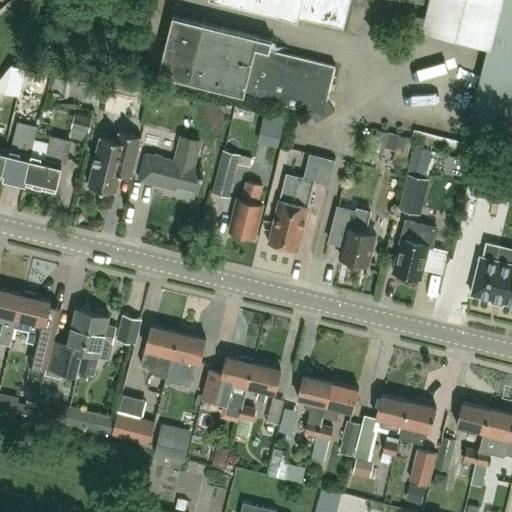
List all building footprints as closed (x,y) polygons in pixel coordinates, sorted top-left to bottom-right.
[(511,140),(511,0),(214,0),(296,20),(297,16),(342,27),(348,0),(414,0),(430,4),(430,0),(488,0),(499,3),(468,129),(511,140)] [(157,73),(310,111),(316,121),(334,111),(326,98),(334,65),(268,49),(271,39),(171,15),(157,73)] [(75,112),(71,127),(89,132),(92,117),(75,112)] [(282,143),(288,123),(267,117),(262,137),(282,143)] [(25,182),(32,154),(30,154),(37,126),(17,121),(10,149),(7,149),(3,161),(8,163),(4,177),(10,178),(9,181),(15,183),(15,180),(25,182)] [(371,154),(382,157),(384,147),(395,149),(393,159),(405,162),(411,138),(377,129),(371,154)] [(132,176),(141,136),(118,131),(116,139),(100,135),(100,137),(89,184),(88,184),(88,185),(116,192),(116,191),(116,190),(120,173),(132,176)] [(25,182),(54,189),(60,162),(65,163),(71,140),(50,135),(44,157),(32,154),(25,182)] [(201,178),(202,175),(201,174),(202,168),(193,166),(199,140),(181,136),(175,162),(160,158),(161,155),(154,154),(154,156),(144,154),(138,178),(176,187),(177,183),(197,188),(200,178),(201,178)] [(213,191),(228,195),(237,162),(249,165),(251,156),(223,149),(213,191)] [(320,155),(314,180),(330,184),(336,159),(320,155)] [(511,180),(511,171),(476,162),(469,190),(507,201),(511,180)] [(410,174),(402,209),(421,214),(429,179),(410,174)] [(297,250),(308,206),(314,180),(297,176),(291,202),(279,199),(268,242),(273,244),(274,246),(280,247),(282,246),(297,250)] [(261,184),(246,181),(242,199),(237,198),(236,201),(234,205),(234,210),(229,231),(240,233),(239,236),(245,239),(251,239),(251,236),(254,237),(263,204),(257,202),(261,184)] [(347,230),(341,257),(353,260),(352,263),(364,266),(364,263),(368,264),(372,244),(375,241),(374,237),(375,232),(365,230),(370,211),(356,207),(354,215),(350,214),(346,230),(347,230)] [(392,271),(406,274),(408,277),(414,278),(416,277),(420,278),(428,243),(432,244),(436,226),(405,218),(392,271)] [(511,263),(496,260),(499,244),(486,241),(482,256),(480,255),(479,258),(480,258),(472,291),(471,291),(471,293),(473,294),(473,293),(492,298),(491,300),(501,303),(503,303),(503,301),(511,302),(511,263)] [(434,244),(427,266),(444,272),(452,250),(434,244)] [(0,323),(14,327),(17,317),(22,293),(0,288),(0,323)] [(24,294),(22,293),(17,317),(14,327),(28,330),(26,340),(34,343),(29,363),(46,367),(52,340),(61,307),(49,304),(50,300),(35,297),(36,293),(25,290),(24,294)] [(77,375),(79,368),(93,311),(90,310),(89,306),(84,305),(81,308),(77,307),(66,348),(63,347),(64,343),(52,340),(46,367),(46,368),(77,375)] [(95,311),(93,311),(79,368),(91,371),(96,354),(108,357),(116,327),(106,324),(109,315),(104,314),(103,310),(98,309),(95,311)] [(134,343),(141,318),(123,314),(117,338),(134,343)] [(166,376),(167,376),(168,374),(173,354),(179,330),(151,324),(141,363),(147,364),(154,373),(166,376)] [(173,354),(168,374),(167,376),(190,382),(196,360),(200,361),(206,337),(179,330),(173,354)] [(211,367),(204,396),(227,402),(228,397),(244,401),(248,384),(254,361),(252,361),(253,358),(241,355),(241,358),(226,355),(223,370),(211,367)] [(281,368),(254,361),(248,384),(259,387),(256,398),(265,400),(268,389),(275,391),(281,368)] [(306,432),(318,435),(321,423),(323,414),(331,380),(304,374),(298,397),(305,399),(304,403),(307,406),(311,408),(308,420),(309,420),(306,432)] [(323,414),(337,418),(340,407),(353,410),(359,387),(331,380),(323,414)] [(391,419),(403,422),(409,399),(382,392),(376,415),(383,417),(381,426),(389,428),(391,419)] [(298,401),(286,398),(285,398),(280,419),(293,422),(298,401)] [(437,406),(409,399),(403,422),(400,435),(423,441),(426,428),(431,429),(437,406)] [(472,427),(484,430),(490,407),(463,400),(457,423),(464,425),(462,432),(470,434),(472,427)] [(235,434),(247,437),(255,408),(243,405),(235,434)] [(511,411),(490,407),(484,430),(480,449),(477,461),(489,464),(492,453),(504,456),(507,453),(511,454),(511,411)] [(153,421),(118,411),(113,433),(148,442),(153,421)] [(342,439),(355,442),(360,423),(347,420),(342,439)] [(331,438),(333,426),(321,423),(318,435),(331,438)] [(448,471),(456,440),(442,437),(435,468),(448,471)] [(386,439),(384,451),(396,454),(399,442),(386,439)] [(318,440),(318,455),(330,456),(331,440),(318,440)] [(436,450),(418,446),(410,479),(428,484),(436,450)] [(477,461),(480,449),(467,446),(464,458),(477,461)] [(352,473),(370,476),(373,461),(356,457),(352,473)] [(277,511),(278,509),(244,502),(241,511),(277,511)]
